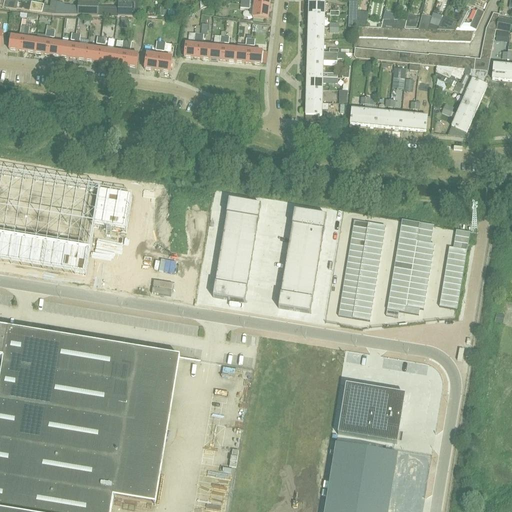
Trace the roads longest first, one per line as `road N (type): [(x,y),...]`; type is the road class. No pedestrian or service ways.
road 1 (unclassified): [(435,511),(455,389),(454,374),(435,354),(0,281)]
road 2 (residential): [(274,124),(170,87),(0,62)]
road 3 (residential): [(274,124),(290,135),(341,142),(511,151)]
road 4 (residential): [(274,124),(283,0)]
